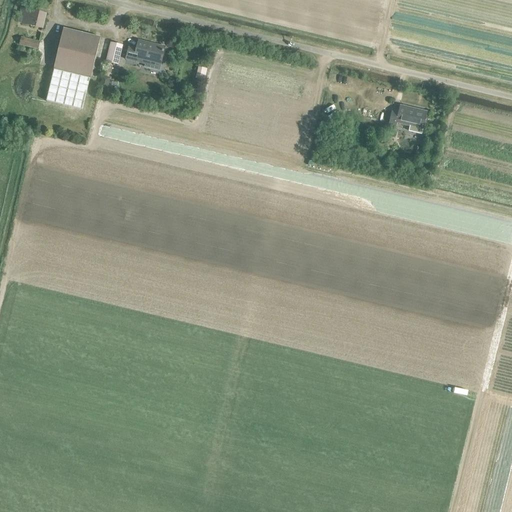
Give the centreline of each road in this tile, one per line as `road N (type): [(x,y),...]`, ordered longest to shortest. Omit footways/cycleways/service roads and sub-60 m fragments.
road 1 (track): [(328,53),(213,511)]
road 2 (track): [(197,511),(302,87)]
road 3 (unclassified): [(511,97),(115,0)]
road 4 (track): [(511,286),(457,511)]
